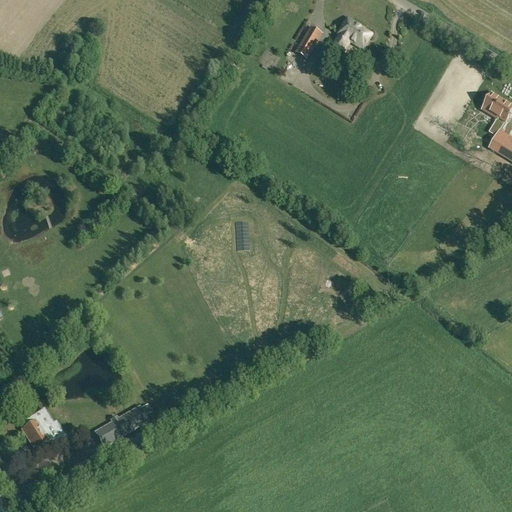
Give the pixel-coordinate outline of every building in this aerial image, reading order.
[(332,48),(340,52),(343,54),(350,42),(363,50),(372,36),(359,28),(360,27),(359,27),(348,19),(338,35),(340,36),(332,48)] [(297,53),(307,59),(322,35),(311,28),(297,53)] [(339,89),(338,101),(348,101),(349,90),(339,89)] [(493,94),(483,111),(498,120),(499,119),(506,123),(511,113),(511,107),(501,101),(502,100),(493,94)] [(500,133),(491,148),(511,161),(511,140),(508,138),(501,134),(500,133)] [(70,344),(66,348),(69,352),(74,348),(70,344)] [(139,408),(95,433),(103,448),(148,423),(139,408)] [(44,452),(52,447),(49,443),(54,440),(47,429),(51,426),(44,416),(40,419),(37,415),(25,423),(28,427),(22,431),(35,452),(41,448),(44,452)] [(148,431),(128,442),(134,451),(153,440),(148,431)]
